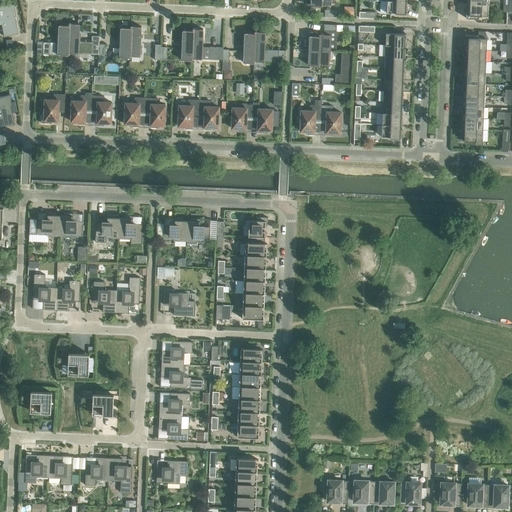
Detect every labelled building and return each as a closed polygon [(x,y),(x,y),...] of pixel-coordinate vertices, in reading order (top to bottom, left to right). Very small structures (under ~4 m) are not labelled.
[(406,2),(387,1),(387,13),(407,14),(407,13),(405,13),(405,11),(407,11),(407,1),(406,1),(406,2)] [(15,17),(16,17),(14,4),(0,7),(0,24),(2,24),(4,37),(18,34),(15,17)] [(488,4),(469,4),(469,8),(466,8),(465,18),(478,19),(479,16),(487,16),(488,4)] [(99,55),(99,44),(99,43),(99,37),(92,36),(91,42),(80,42),(80,35),(78,35),(79,24),(69,23),(69,25),(68,53),(92,54),(99,55)] [(68,55),(68,53),(69,25),(59,25),(58,43),(44,42),(37,41),(37,54),(68,55)] [(130,26),(130,28),(131,28),(130,56),(140,56),(140,55),(141,55),(141,47),(140,47),(141,27),(130,26)] [(131,28),(130,28),(121,28),(120,48),(118,48),(118,56),(120,56),(120,58),(130,58),(130,56),(131,28)] [(192,29),(192,31),(193,31),(191,59),(192,59),(201,59),(202,57),(203,58),(203,50),(202,50),(203,29),(192,29)] [(193,31),(192,31),(183,30),(182,51),(180,51),(180,59),(182,59),(181,60),(192,61),(192,59),(191,59),(193,31)] [(254,31),(254,33),(255,33),(253,61),(254,61),(284,63),(285,50),(263,50),(263,45),(264,45),(265,32),(254,31)] [(255,33),(254,33),(245,33),(244,53),(242,53),(242,61),(243,61),(243,63),(254,63),(254,61),(253,61),(255,33)] [(386,33),(385,45),(404,46),(405,47),(405,37),(404,37),(404,35),(406,35),(406,34),(386,33)] [(309,48),(309,50),(329,51),(329,35),(319,34),(319,36),(309,36),(309,38),(308,38),(307,48),(309,48)] [(468,45),(468,49),(486,50),(487,38),(478,38),(478,35),(465,34),(464,45),(468,45)] [(385,45),(385,56),(403,57),(403,58),(405,58),(405,49),(404,49),(404,46),(385,45)] [(464,54),(464,61),(486,62),(486,50),(468,49),(467,54),(464,54)] [(329,51),(309,50),(308,66),(319,66),(319,64),(328,65),(328,62),(330,62),(330,53),(329,53),(329,51)] [(335,74),(334,83),(350,84),(352,54),(342,53),(340,74),(335,74)] [(385,56),(384,68),(403,69),(404,69),(404,60),(403,60),(403,58),(403,57),(385,56)] [(467,68),(467,72),(485,73),(486,62),(464,61),(463,68),(467,68)] [(384,68),(384,79),(402,80),(402,81),(404,81),(404,71),(403,71),(403,69),(384,68)] [(463,77),(463,84),(485,84),(485,73),(467,72),(466,77),(463,77)] [(384,79),(383,91),(402,91),(402,92),(403,92),(404,83),(402,83),(402,81),(402,80),(384,79)] [(236,83),(236,92),(244,93),(244,84),(236,83)] [(466,91),(466,95),(484,96),(485,84),(463,84),(462,90),(466,91)] [(383,91),(383,102),(401,103),(403,104),(403,94),(402,94),(402,92),(402,91),(383,91)] [(85,110),(91,111),(92,96),(92,93),(85,93),(85,95),(81,95),(80,101),(72,101),(71,122),(77,122),(77,125),(85,125),(85,110)] [(53,100),(45,100),(44,113),(41,113),(41,123),(51,124),(52,121),(58,121),(58,109),(64,110),(64,112),(65,95),(54,94),(53,100)] [(0,126),(0,127),(14,124),(11,107),(12,107),(10,95),(0,96),(0,126)] [(462,100),(462,106),(484,107),(484,96),(466,95),(465,100),(462,100)] [(92,96),(91,111),(97,111),(96,126),(104,126),(104,123),(111,123),(111,102),(103,102),(103,96),(92,96)] [(139,113),(145,113),(145,98),(134,98),(134,104),(125,103),(124,124),(131,124),(130,127),(138,127),(139,113)] [(145,98),(145,113),(151,113),(150,128),(158,128),(158,125),(164,126),(165,105),(156,104),(157,98),(145,98)] [(192,115),(198,115),(199,100),(188,100),(188,106),(179,105),(178,126),(184,127),(184,129),(192,130),(192,115)] [(199,100),(198,115),(204,115),(204,130),(211,130),(211,128),(218,128),(219,107),(210,107),(210,101),(199,100)] [(314,120),(320,120),(321,106),(321,101),(315,100),(314,105),(310,105),(310,111),(301,111),(300,131),(306,132),(306,134),(314,135),(314,120)] [(383,102),(382,113),(401,114),(401,115),(402,115),(403,106),(401,106),(401,103),(383,102)] [(252,105),(252,118),(258,118),(257,132),(265,133),(265,130),(271,130),(272,125),(278,126),(278,112),(272,112),(272,109),(264,109),(264,103),(253,103),(252,105)] [(246,117),(252,118),(252,105),(246,105),(246,108),(232,108),(232,129),(238,129),(238,132),(245,132),(246,117)] [(321,106),(320,120),(326,121),(326,135),(333,136),(334,133),(340,133),(341,112),(332,112),(332,106),(321,106)] [(465,113),(465,118),(483,119),(484,107),(462,106),(461,113),(465,113)] [(382,113),(382,125),(400,126),(402,126),(402,117),(401,117),(401,115),(401,114),(382,113)] [(461,122),(461,129),(483,130),(483,119),(465,118),(464,122),(461,122)] [(400,126),(382,125),(381,137),(390,137),(389,138),(400,139),(400,138),(401,138),(402,128),(400,128),(400,126)] [(483,130),(461,129),(460,136),(464,136),(464,141),(475,142),(475,145),(482,145),(483,130)] [(36,235),(59,236),(60,215),(56,215),(56,213),(47,212),(47,220),(36,219),(36,235)] [(60,215),(59,236),(82,237),(83,221),(72,221),(73,214),(63,213),(63,216),(60,215)] [(95,237),(119,238),(119,218),(116,218),(116,215),(107,215),(106,222),(96,222),(95,237)] [(119,218),(119,238),(131,239),(131,244),(142,244),(142,224),(132,224),(132,216),(123,216),(123,218),(119,218)] [(248,237),(250,237),(265,238),(265,231),(261,231),(261,227),(265,227),(265,224),(267,224),(268,218),(256,217),(255,221),(249,220),(248,237)] [(163,240),(186,241),(187,221),(183,221),(183,218),(174,218),(174,225),(164,225),(163,240)] [(187,221),(186,241),(187,241),(187,244),(197,245),(197,241),(209,242),(210,227),(200,227),(200,219),(191,219),(191,221),(187,221)] [(245,243),(245,256),(266,257),(266,249),(264,249),(264,244),(266,244),(266,246),(267,244),(264,244),(265,238),(250,237),(249,243),(245,243)] [(245,256),(244,268),(265,269),(266,261),(263,261),(264,257),(265,257),(265,258),(266,258),(266,257),(245,256)] [(89,265),(89,273),(97,273),(97,265),(89,265)] [(244,268),(244,281),(265,282),(265,274),(263,274),(263,270),(265,270),(265,271),(265,269),(244,268)] [(43,310),(56,310),(57,288),(44,287),(45,275),(34,274),(33,299),(43,300),(43,310)] [(116,290),(115,313),(128,313),(129,304),(139,304),(140,278),(129,277),(128,291),(116,290)] [(57,288),(56,310),(69,311),(69,301),(79,301),(80,281),(69,280),(69,288),(57,288)] [(102,312),(115,313),(116,290),(104,290),(104,282),(93,281),(92,302),(103,302),(102,312)] [(244,281),(243,293),(264,294),(265,287),(262,287),(263,282),(264,282),(264,283),(265,283),(265,282),(244,281)] [(195,301),(187,301),(188,293),(175,293),(175,290),(164,290),(164,305),(174,305),(173,315),(194,316),(195,301)] [(243,293),(243,306),(264,307),(264,299),(262,299),(262,295),(264,295),(264,296),(264,294),(243,293)] [(264,307),(243,306),(242,319),(263,320),(264,312),(261,312),(261,307),(263,307),(263,309),(264,309),(264,307)] [(162,351),(161,364),(184,365),(184,353),(192,353),(192,342),(172,341),(171,351),(162,351)] [(241,349),(240,362),(261,362),(262,355),(259,355),(260,349),(258,349),(246,349),(241,349)] [(72,372),(88,373),(88,359),(72,359),(72,372)] [(240,362),(240,374),(261,375),(261,367),(259,367),(259,363),(261,363),(261,364),(261,362),(240,362)] [(184,365),(161,364),(161,377),(170,377),(170,387),(202,389),(203,380),(191,379),(191,377),(183,377),(184,365)] [(240,374),(239,387),(260,388),(261,380),(258,380),(259,375),(260,376),(260,377),(261,377),(261,375),(240,374)] [(239,387),(239,399),(260,400),(260,392),(258,392),(258,388),(260,388),(260,389),(260,388),(239,387)] [(159,403),(159,416),(181,417),(182,404),(190,405),(190,394),(170,393),(169,403),(159,403)] [(113,395),(107,395),(106,395),(106,399),(96,399),(96,413),(112,413),(113,396),(113,395)] [(34,410),(50,411),(51,397),(34,396),(34,410)] [(239,399),(238,412),(259,413),(260,405),(257,405),(257,401),(259,401),(259,402),(260,402),(260,400),(239,399)] [(238,412),(238,425),(259,425),(259,418),(257,418),(257,413),(259,413),(259,414),(259,413),(238,412)] [(181,417),(159,416),(158,429),(168,429),(168,439),(188,440),(189,429),(181,429),(181,417)] [(259,425),(238,425),(237,438),(258,438),(259,430),(256,430),(256,426),(258,426),(258,427),(259,427),(259,425)] [(36,478),(48,478),(49,456),(36,455),(36,462),(26,462),(25,483),(36,483),(36,478)] [(49,456),(48,478),(61,479),(60,484),(71,485),(71,483),(72,475),(72,464),(62,463),(62,456),(49,456)] [(96,480),(108,481),(109,458),(96,458),(96,465),(86,465),(85,485),(96,486),(96,480)] [(109,458),(108,481),(120,481),(120,493),(131,493),(132,466),(122,466),(122,459),(109,458)] [(236,458),(235,471),(257,472),(257,465),(255,464),(255,459),(236,458)] [(157,467),(156,482),(180,483),(180,476),(187,476),(188,461),(167,460),(167,468),(157,467)] [(235,471),(235,484),(256,485),(257,477),(254,477),(254,473),(256,473),(256,474),(257,474),(257,472),(235,471)] [(340,503),(347,504),(348,481),(328,480),(327,502),(340,502),(340,503)] [(366,504),(373,504),(374,481),(355,480),(354,502),(366,502),(366,504)] [(374,481),(373,504),(380,504),(380,503),(393,504),(394,482),(374,481)] [(407,503),(419,504),(420,498),(420,488),(420,483),(400,482),(399,504),(407,505),(407,503)] [(453,506),(460,506),(461,483),(441,483),(440,504),(453,504),(453,506)] [(235,484),(234,497),(256,498),(256,490),(254,490),(254,485),(256,485),(256,486),(256,485),(235,484)] [(480,507),(487,507),(488,485),(469,484),(468,505),(480,506),(480,507)] [(488,485),(487,507),(494,507),(494,506),(507,507),(508,485),(488,485)] [(79,497),(79,505),(88,505),(88,497),(79,497)] [(234,497),(234,509),(255,510),(256,502),(253,502),(253,498),(255,498),(255,499),(256,499),(256,498),(234,497)]
